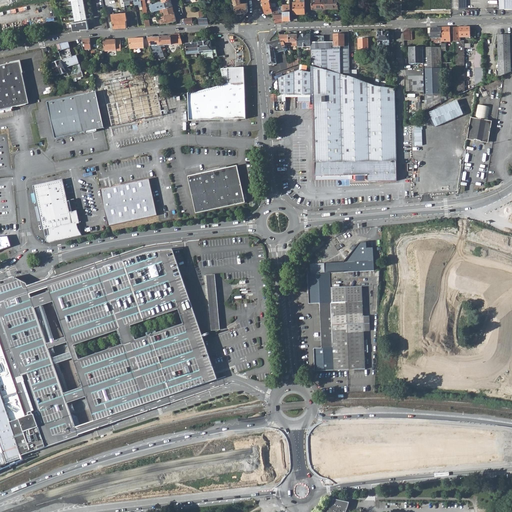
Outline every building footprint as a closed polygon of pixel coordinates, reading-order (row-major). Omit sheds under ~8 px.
[(70,0),(71,0),(73,0),(77,21),(87,20),(83,0),(70,0)] [(130,0),(123,0),(125,6),(126,12),(127,19),(131,18),(130,7),(127,7),(127,5),(130,4),(130,0)] [(159,9),(166,7),(164,1),(166,0),(161,0),(162,1),(152,4),(153,9),(152,9),(153,11),(159,9)] [(233,0),(236,13),(248,11),(247,2),(241,3),(240,0),(233,0)] [(273,10),(272,7),(269,0),(261,0),(262,2),(265,13),(273,10)] [(293,13),(305,13),(305,1),(300,1),(299,0),(296,0),(296,1),(293,1),(293,13)] [(312,0),(312,8),(325,8),(324,0),(312,0)] [(425,0),(425,10),(451,10),(450,0),(425,0)] [(511,0),(503,0),(504,8),(511,7),(511,0)] [(174,13),(172,6),(166,7),(159,9),(160,12),(163,11),(164,15),(174,13)] [(273,10),(276,21),(284,21),(284,19),(284,13),(279,13),(277,6),(272,7),(273,10)] [(113,21),(114,28),(127,27),(126,20),(127,20),(127,19),(126,12),(111,13),(113,21)] [(174,13),(164,15),(164,16),(162,16),(162,19),(161,20),(162,23),(166,22),(176,20),(174,13)] [(79,30),(89,29),(87,20),(77,21),(73,22),(74,30),(79,30)] [(441,27),(428,28),(428,34),(431,34),(431,38),(436,37),(436,42),(442,42),(442,41),(441,27)] [(450,37),(449,27),(441,27),(442,41),(448,41),(448,37),(450,37)] [(470,36),(470,27),(453,27),(454,40),(454,44),(455,72),(456,95),(464,92),(463,47),(470,47),(470,43),(463,43),(460,43),(460,40),(460,36),(465,36),(465,37),(470,37),(470,36)] [(378,32),(378,45),(383,45),(383,41),(389,41),(389,40),(393,40),(393,32),(389,32),(378,32)] [(165,45),(171,45),(171,41),(181,41),(179,34),(170,35),(170,36),(160,37),(160,45),(165,45)] [(284,42),(288,42),(289,34),(279,35),(280,39),(282,47),(285,46),(284,45),(284,42)] [(296,47),(298,47),(298,34),(289,34),(288,42),(293,42),(293,45),(296,45),(296,47)] [(298,34),(298,47),(311,47),(311,36),(310,35),(310,34),(298,34)] [(324,35),(310,35),(311,36),(311,47),(311,66),(350,75),(349,70),(349,41),(345,41),(345,34),(334,34),(334,41),(324,42),(324,35)] [(497,36),(499,77),(504,75),(511,72),(510,35),(497,36)] [(150,46),(160,45),(160,37),(153,37),(153,36),(148,36),(147,36),(148,39),(150,46)] [(144,38),(129,39),(130,49),(144,48),(144,39),(144,38)] [(120,39),(103,40),(105,51),(121,51),(120,39)] [(276,64),(275,53),(284,51),(282,47),(280,39),(266,43),(267,55),(268,64),(276,64)] [(359,50),(368,50),(368,40),(361,41),(362,39),(358,39),(359,50)] [(211,41),(199,42),(200,52),(200,53),(202,58),(218,57),(216,46),(212,46),(211,41)] [(187,49),(187,54),(200,53),(200,52),(199,42),(191,43),(188,44),(186,44),(187,49)] [(64,43),(56,45),(61,59),(61,60),(73,57),(69,46),(64,43)] [(410,47),(410,62),(410,64),(423,64),(424,69),(441,68),(441,62),(441,47),(410,47)] [(485,52),(477,51),(474,82),(482,83),(485,52)] [(288,68),(287,64),(284,54),(278,55),(282,70),(288,68)] [(73,57),(61,60),(65,69),(69,68),(70,70),(71,70),(72,75),(68,76),(70,80),(81,77),(77,65),(80,64),(77,56),(73,57)] [(51,76),(53,75),(60,73),(61,75),(67,73),(65,69),(61,60),(50,64),(48,64),(51,76)] [(29,103),(20,61),(7,64),(0,65),(0,112),(4,111),(14,109),(14,107),(17,106),(29,103)] [(350,75),(311,66),(311,72),(311,94),(313,94),(371,97),(371,96),(386,96),(386,100),(395,100),(395,89),(377,86),(357,78),(350,75)] [(224,85),(210,89),(196,93),(189,93),(189,121),(197,121),(246,119),(245,68),(221,68),(224,85)] [(424,69),(424,94),(442,93),(441,68),(424,69)] [(285,95),(311,94),(311,72),(299,70),(278,79),(279,95),(285,95)] [(129,123),(129,121),(144,118),(144,120),(162,117),(158,96),(154,71),(136,76),(102,82),(111,127),(129,123)] [(97,92),(47,102),(55,138),(105,127),(97,92)] [(371,97),(313,94),(315,176),(349,176),(368,176),(367,181),(373,181),(396,182),(395,100),(386,100),(386,96),(371,96),(371,97)] [(426,102),(427,106),(442,104),(441,98),(439,99),(439,96),(431,97),(432,101),(426,102)] [(487,144),(491,123),(470,120),(467,141),(487,144)] [(246,198),(239,166),(190,177),(198,214),(247,203),(246,198)] [(159,215),(151,179),(123,185),(109,188),(101,190),(110,226),(159,215)] [(65,183),(64,180),(34,186),(35,189),(44,230),(45,230),(48,243),(48,244),(49,244),(50,244),(83,236),(75,199),(68,201),(65,183)] [(0,251),(11,248),(9,240),(8,237),(0,237),(0,251)] [(373,271),(372,249),(366,249),(366,244),(359,244),(342,263),(323,263),(324,273),(329,273),(373,271)] [(49,349),(68,343),(83,387),(65,393),(68,403),(87,397),(95,421),(76,428),(79,436),(97,429),(220,387),(218,383),(217,380),(214,370),(206,350),(203,340),(196,319),(188,293),(183,278),(182,275),(173,250),(148,253),(49,281),(49,280),(31,286),(28,287),(30,294),(49,287),(50,292),(32,298),(33,303),(36,308),(54,302),(66,337),(52,342),(48,344),(49,349)] [(308,304),(316,304),(318,348),(314,348),(315,371),(364,368),(363,331),(362,316),(361,286),(378,286),(379,271),(373,271),(329,273),(324,273),(306,274),(308,304)] [(0,463),(22,456),(3,397),(16,392),(15,379),(21,377),(24,376),(46,447),(79,436),(76,428),(70,409),(68,403),(65,393),(51,352),(49,349),(48,344),(36,308),(33,303),(32,298),(30,294),(28,287),(27,284),(22,281),(15,277),(0,282),(0,463)] [(212,327),(220,327),(215,277),(207,278),(212,327)] [(15,379),(16,392),(3,397),(22,456),(32,452),(37,450),(46,447),(24,376),(21,377),(15,379)] [(347,511),(348,511),(347,510),(349,506),(350,503),(334,500),(333,503),(332,505),(331,507),(329,511),(327,511),(347,511)]
